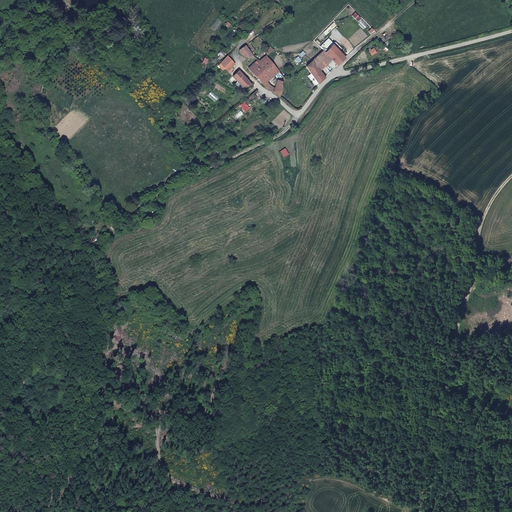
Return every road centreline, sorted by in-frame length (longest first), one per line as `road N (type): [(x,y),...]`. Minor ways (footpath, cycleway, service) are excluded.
road 1 (track): [(416,511),(447,425),(451,356),(475,245),(487,207),(511,181)]
road 2 (track): [(0,35),(41,27),(54,33),(40,104),(46,130),(117,229)]
road 3 (unclassified): [(307,118),(334,76),(354,62),(511,29)]
road 4 (track): [(117,229),(144,201),(307,118)]
